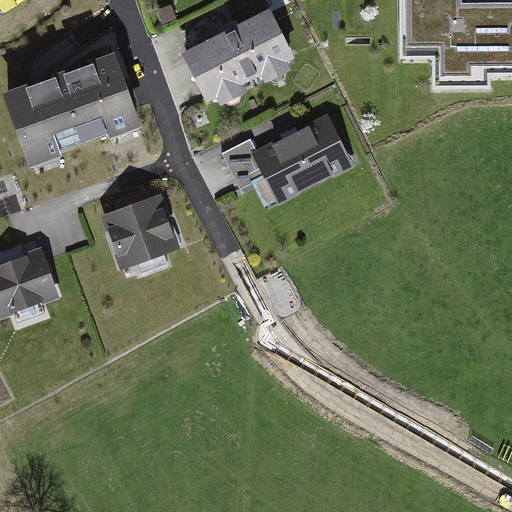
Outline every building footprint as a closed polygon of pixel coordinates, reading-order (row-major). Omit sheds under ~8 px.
[(432,39),(433,79),(453,78),(453,68),(469,68),(470,78),(490,77),(490,58),(511,57),(511,0),(466,0),(467,6),(460,7),(460,0),(399,0),(400,39),(432,39)] [(275,12),(228,34),(256,92),(303,70),(275,12)] [(210,114),(256,92),(228,34),(182,56),(210,114)] [(121,59),(7,99),(38,185),(152,144),(121,59)] [(257,142),(225,157),(242,193),(259,185),(275,217),(360,176),(333,120),(263,154),(257,142)] [(162,197),(109,219),(134,279),(188,257),(162,197)] [(49,250),(0,268),(0,328),(3,337),(72,311),(49,250)]
